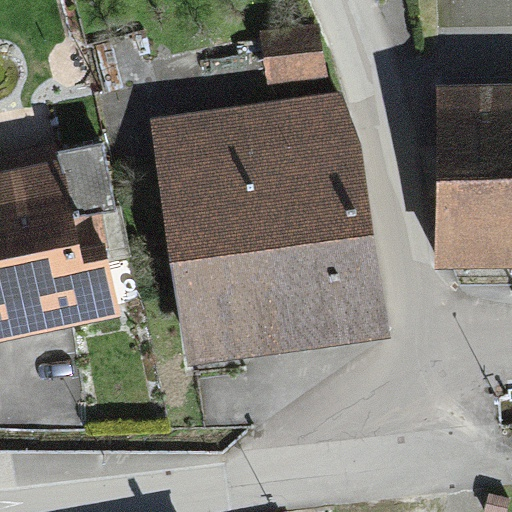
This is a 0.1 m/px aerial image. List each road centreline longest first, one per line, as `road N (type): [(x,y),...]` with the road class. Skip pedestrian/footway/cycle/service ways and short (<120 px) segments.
road 1 (tertiary): [(72,511),(263,481),(305,459),(419,372)]
road 2 (residential): [(419,372),(379,111),(340,0)]
